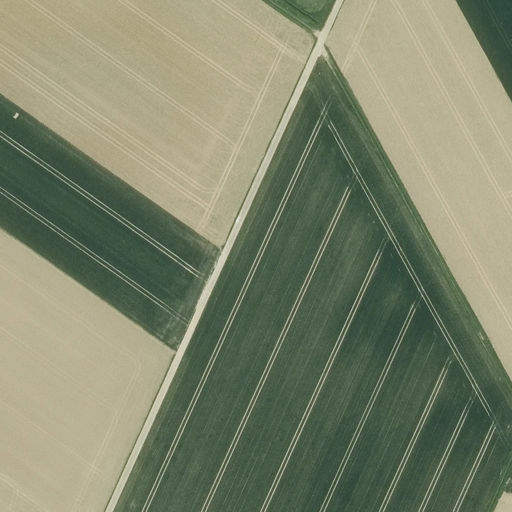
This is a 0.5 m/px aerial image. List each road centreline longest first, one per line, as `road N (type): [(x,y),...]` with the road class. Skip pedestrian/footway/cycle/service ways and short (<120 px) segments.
road 1 (track): [(111,511),(340,0)]
road 2 (track): [(511,389),(321,43)]
